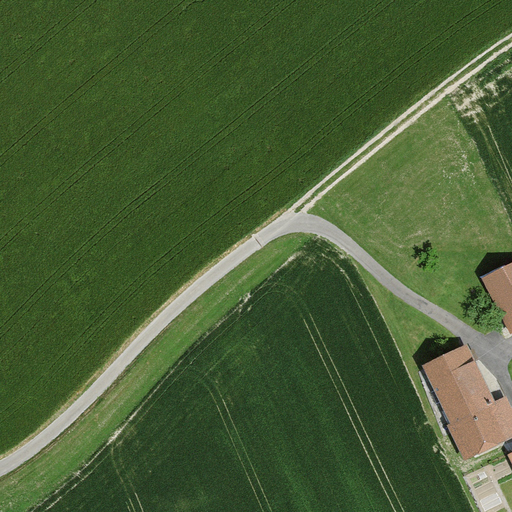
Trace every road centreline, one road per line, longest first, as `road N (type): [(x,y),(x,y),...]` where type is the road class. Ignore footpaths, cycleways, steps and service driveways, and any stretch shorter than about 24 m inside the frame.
road 1 (track): [(0,468),(47,439),(186,297),(287,220),(342,237),(488,358),(511,398)]
road 2 (track): [(287,220),(511,34)]
